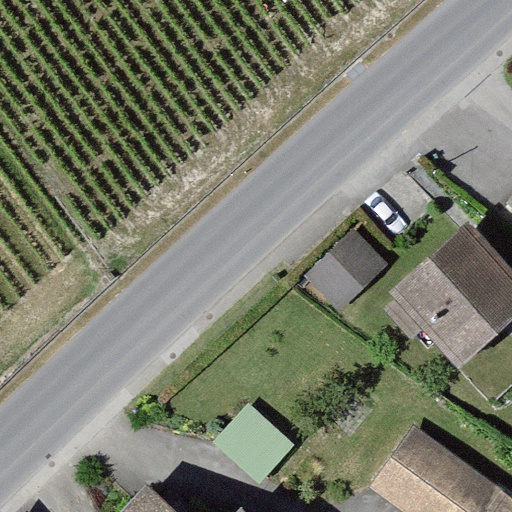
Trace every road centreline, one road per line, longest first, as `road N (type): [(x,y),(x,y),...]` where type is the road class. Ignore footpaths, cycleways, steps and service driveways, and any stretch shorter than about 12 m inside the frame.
road 1 (secondary): [(0,457),(508,0)]
road 2 (unknown): [(54,403),(226,511)]
